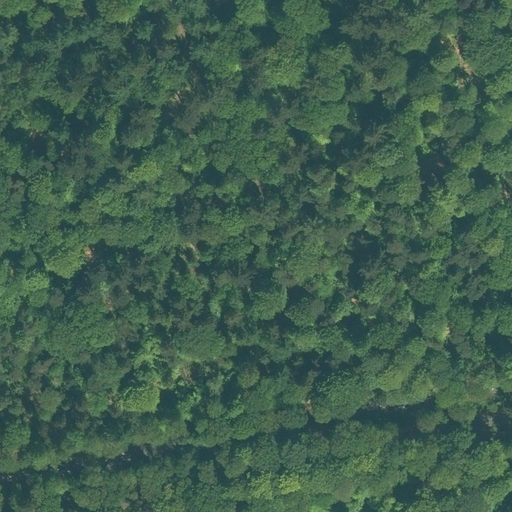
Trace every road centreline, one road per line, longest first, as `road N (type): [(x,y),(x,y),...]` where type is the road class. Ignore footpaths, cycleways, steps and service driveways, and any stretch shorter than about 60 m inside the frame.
road 1 (secondary): [(0,510),(151,493),(511,416)]
road 2 (secondary): [(511,384),(0,477)]
road 3 (track): [(434,511),(399,363),(300,237)]
road 4 (track): [(300,237),(217,121)]
